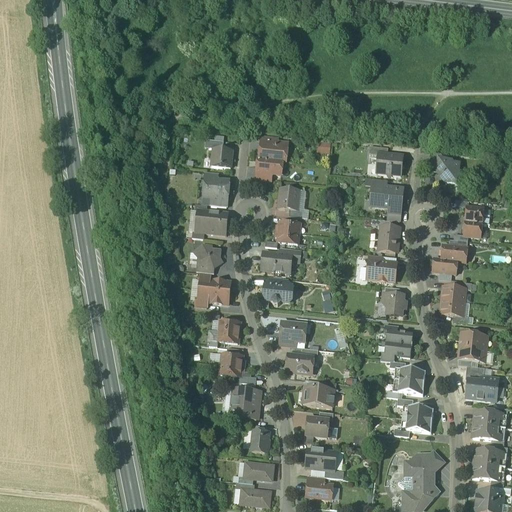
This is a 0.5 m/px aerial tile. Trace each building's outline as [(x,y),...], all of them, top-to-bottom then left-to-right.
[(278,141),(262,140),(261,148),(259,163),(282,165),(286,166),(287,158),(284,155),(285,149),(277,148),(278,141)] [(223,145),(206,143),(205,151),(213,152),(223,153),(223,145)] [(319,153),(330,154),(331,145),(320,144),(319,153)] [(388,151),(370,150),(369,157),(380,158),(380,157),(387,158),(388,151)] [(223,153),(213,152),(211,170),(230,172),(232,154),(223,153)] [(442,157),(431,156),(428,174),(437,175),(438,163),(441,164),(442,157)] [(387,158),(380,157),(380,158),(379,164),(378,164),(375,166),(377,170),(378,170),(378,176),(387,177),(389,180),(391,178),(400,179),(401,171),(404,169),(402,167),(403,159),(387,158)] [(259,163),(258,163),(257,175),(271,177),(281,178),(282,165),(259,163)] [(456,166),(454,167),(451,165),(441,164),(438,163),(437,175),(440,179),(439,189),(446,189),(446,186),(457,188),(459,167),(456,166)] [(271,177),(257,175),(256,182),(270,184),(271,177)] [(217,183),(205,182),(203,202),(211,203),(223,204),(227,204),(229,184),(217,183)] [(387,184),(369,182),(368,190),(373,190),(373,189),(387,191),(387,184)] [(387,191),(373,189),(373,190),(371,202),(375,203),(401,206),(403,193),(387,191)] [(299,194),(281,192),(278,212),(289,213),(297,214),(297,213),(299,194)] [(401,206),(375,203),(375,210),(389,211),(388,218),(400,220),(401,206)] [(483,212),(467,210),(465,224),(482,226),(483,212)] [(304,214),(297,213),(297,214),(289,213),(289,220),(303,222),(304,214)] [(206,215),(197,214),(194,235),(204,237),(226,239),(229,217),(206,215)] [(482,226),(465,224),(464,239),(468,239),(480,241),(482,226)] [(300,227),(280,225),(279,230),(276,229),(276,235),(299,237),(300,227)] [(390,230),(381,229),(380,237),(381,238),(379,253),(397,255),(400,231),(390,230)] [(299,237),(276,235),(275,240),(278,241),(278,246),(298,248),(299,237)] [(212,250),(203,249),(194,256),(200,263),(199,269),(199,270),(210,272),(214,272),(222,265),(219,262),(220,254),(211,253),(212,250)] [(449,249),(443,249),(441,263),(457,265),(465,266),(467,251),(449,249)] [(300,254),(282,252),(282,258),(292,259),(292,260),(300,261),(300,254)] [(282,258),(263,256),(261,274),(284,277),(286,279),(289,279),(292,277),(292,274),(290,272),(292,260),(292,259),(282,258)] [(441,263),(434,262),(432,275),(452,277),(456,278),(457,265),(441,263)] [(396,267),(380,265),(380,266),(369,264),(367,266),(366,271),(368,273),(367,283),(379,284),(380,285),(385,285),(386,284),(394,285),(396,267)] [(210,272),(199,270),(199,269),(198,269),(197,276),(198,276),(209,277),(210,272)] [(452,277),(439,276),(439,283),(451,285),(452,277)] [(282,282),(270,281),(269,289),(281,290),(282,282)] [(210,284),(201,283),(200,283),(199,294),(229,297),(230,286),(210,284)] [(472,287),(457,285),(456,291),(465,292),(465,293),(471,294),(472,287)] [(281,290),(269,289),(266,289),(265,304),(272,305),(275,307),(278,308),(280,306),(281,304),(290,305),(292,291),(287,291),(281,290)] [(456,291),(443,290),(442,304),(464,306),(465,293),(465,292),(456,291)] [(229,297),(199,294),(198,304),(198,305),(208,306),(228,308),(229,297)] [(385,297),(383,296),(383,305),(387,311),(387,317),(401,318),(404,298),(385,297)] [(464,306),(442,304),(440,318),(453,319),(462,320),(462,319),(464,306)] [(240,326),(220,324),(219,334),(239,337),(240,326)] [(303,328),(282,326),(280,343),(282,344),(297,345),(304,346),(305,337),(302,336),(303,328)] [(469,332),(452,330),(452,337),(461,338),(461,337),(469,338),(469,332)] [(219,334),(211,334),(210,336),(214,340),(213,344),(213,346),(209,346),(209,350),(217,351),(218,345),(219,334)] [(239,337),(219,334),(218,345),(238,347),(239,337)] [(397,336),(387,335),(386,343),(386,346),(412,349),(412,347),(413,337),(398,335),(397,335),(397,336)] [(469,338),(461,337),(461,338),(460,350),(485,353),(485,348),(487,347),(487,342),(486,341),(486,340),(469,338)] [(412,349),(386,346),(385,349),(385,357),(385,358),(394,359),(395,359),(410,361),(411,351),(412,351),(412,349)] [(485,353),(460,350),(458,362),(472,364),(483,365),(483,364),(485,363),(486,358),(484,357),(485,353)] [(318,354),(302,352),(301,359),(312,360),(312,361),(317,362),(318,354)] [(220,364),(220,356),(210,356),(210,363),(220,364)] [(242,360),(222,357),(221,368),(244,370),(245,365),(242,365),(242,360)] [(394,359),(385,358),(385,357),(382,357),(381,364),(390,365),(394,365),(395,359),(394,359)] [(301,359),(289,358),(288,365),(286,367),(286,370),(288,373),(293,374),(295,376),(310,378),(313,376),(313,372),(311,370),(312,361),(312,360),(301,359)] [(244,370),(221,368),(220,378),(238,380),(240,381),(240,380),(241,376),(244,376),(244,370)] [(472,370),(467,370),(465,383),(468,383),(481,384),(482,380),(484,381),(485,372),(472,370)] [(405,372),(395,371),(395,372),(395,377),(425,381),(426,375),(405,372)] [(425,381),(395,377),(394,383),(424,386),(425,381)] [(484,381),(482,380),(481,384),(468,383),(466,402),(496,405),(498,382),(484,381)] [(394,383),(393,389),(423,392),(424,386),(394,383)] [(336,387),(319,385),(318,391),(334,393),(334,394),(336,394),(336,387)] [(423,392),(393,389),(393,395),(402,396),(423,399),(423,392)] [(318,391),(305,390),(303,407),(332,410),(334,394),(334,393),(318,391)] [(261,395),(233,392),(230,420),(237,420),(258,423),(261,395)] [(402,396),(393,395),(387,394),(386,401),(398,402),(402,402),(402,396)] [(402,402),(398,402),(397,409),(403,410),(403,409),(412,410),(413,404),(402,402)] [(403,415),(433,418),(433,412),(422,411),(412,410),(403,409),(403,410),(403,415)] [(334,417),(320,415),(319,422),(329,423),(329,424),(333,424),(334,417)] [(402,421),(432,424),(433,418),(403,415),(402,421)] [(494,417),(475,415),(474,428),(506,431),(507,418),(494,417)] [(319,422),(308,421),(306,439),(327,441),(327,440),(328,430),(329,424),(329,423),(319,422)] [(401,426),(432,429),(432,424),(402,421),(401,426)] [(401,432),(401,433),(410,434),(415,435),(415,434),(420,435),(431,437),(432,429),(401,426),(401,432)] [(506,431),(474,428),(473,441),(491,443),(504,445),(506,431)] [(338,431),(328,430),(327,440),(337,441),(338,431)] [(410,434),(401,433),(401,432),(395,432),(394,439),(409,441),(410,434)] [(259,435),(253,434),(251,455),(267,456),(267,453),(268,452),(269,445),(268,444),(269,436),(259,435)] [(335,455),(307,452),(305,472),(313,473),(313,474),(321,474),(321,473),(325,474),(333,475),(333,474),(335,455)] [(494,455),(475,453),(474,467),(505,471),(507,457),(494,455)] [(414,495),(403,495),(402,511),(424,511),(439,495),(433,489),(434,474),(443,465),(434,455),(430,459),(430,457),(417,457),(409,465),(405,465),(404,480),(414,480),(414,495)] [(273,469),(246,466),(245,480),(245,481),(253,482),(271,484),(273,469)] [(504,485),(505,471),(474,467),(472,481),(491,483),(504,485)] [(344,475),(333,474),(333,475),(325,474),(325,481),(343,483),(344,475)] [(325,481),(309,479),(308,487),(324,489),(325,481)] [(253,482),(245,481),(245,480),(239,480),(239,486),(253,488),(253,482)] [(324,489),(308,487),(307,500),(331,502),(332,490),(324,489)] [(254,494),(242,493),(241,507),(268,510),(270,496),(254,494)] [(498,496),(477,494),(476,504),(502,507),(503,497),(498,496)]
